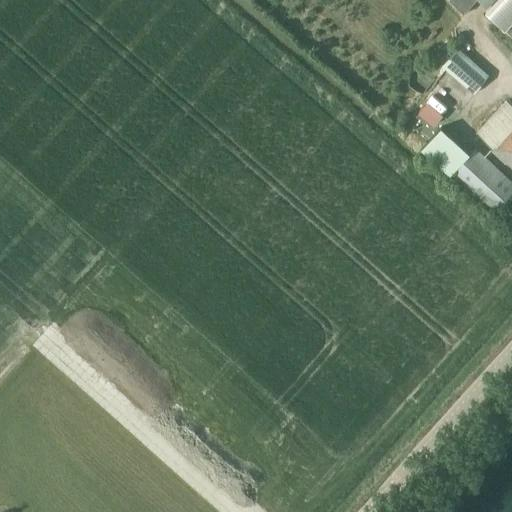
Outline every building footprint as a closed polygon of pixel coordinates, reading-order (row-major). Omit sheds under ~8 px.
[(449,0),(464,14),(476,0),(449,0)] [(511,0),(501,0),(489,13),(511,34),(511,0)] [(474,93),(497,66),(465,38),(442,66),(474,93)] [(511,103),(509,100),(478,133),(511,164),(511,103)] [(421,133),(428,124),(415,113),(408,122),(421,133)] [(496,212),(511,195),(511,180),(473,144),(469,149),(442,125),(421,148),(450,174),(452,172),(496,212)]
